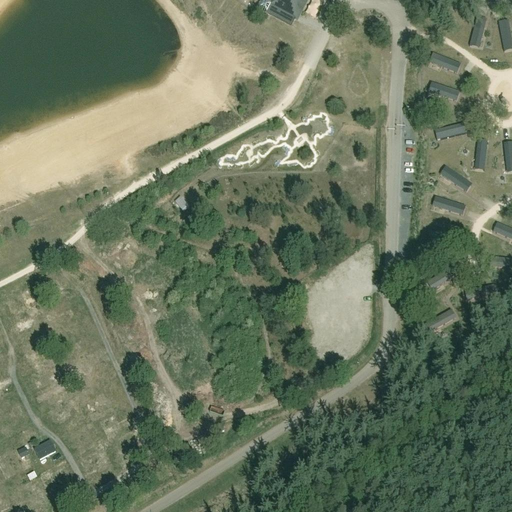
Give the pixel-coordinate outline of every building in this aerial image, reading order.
[(265,0),(260,10),(293,27),(297,19),(301,22),(311,0),(265,0)] [(443,35),(453,39),(465,14),(455,9),(443,35)] [(504,49),(511,47),(511,34),(510,19),(499,21),(504,49)] [(470,47),(480,49),(486,22),(475,20),(470,47)] [(460,71),(463,61),(436,54),(433,65),(460,71)] [(435,82),(431,92),(458,102),(461,92),(435,82)] [(438,129),(440,139),(468,133),(466,124),(438,129)] [(490,173),(489,141),(479,142),(480,173),(490,173)] [(448,167),(443,175),(469,193),(474,185),(448,167)] [(468,207),(438,197),(435,206),(465,217),(468,207)] [(511,227),(500,222),(496,232),(511,239),(511,227)] [(463,228),(431,226),(431,236),(462,238),(463,228)] [(461,252),(429,252),(429,263),(461,262),(461,252)] [(511,258),(487,261),(488,271),(511,268),(511,258)] [(463,277),(433,287),(437,297),(467,287),(463,277)]
